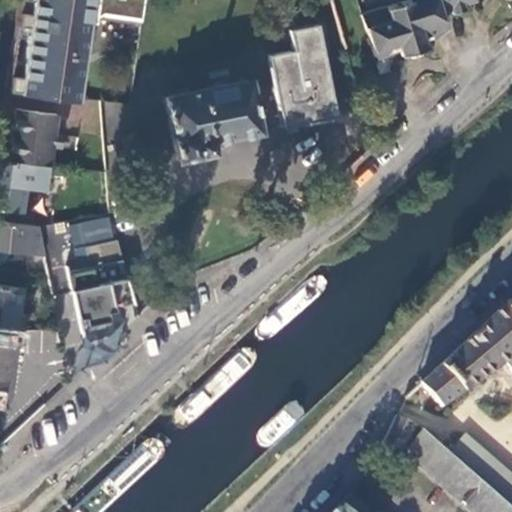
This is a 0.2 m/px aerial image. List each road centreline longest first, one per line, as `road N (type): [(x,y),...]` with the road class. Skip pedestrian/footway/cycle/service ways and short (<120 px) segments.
road 1 (residential): [(0,493),(511,50)]
road 2 (residential): [(271,511),(398,371),(511,265)]
